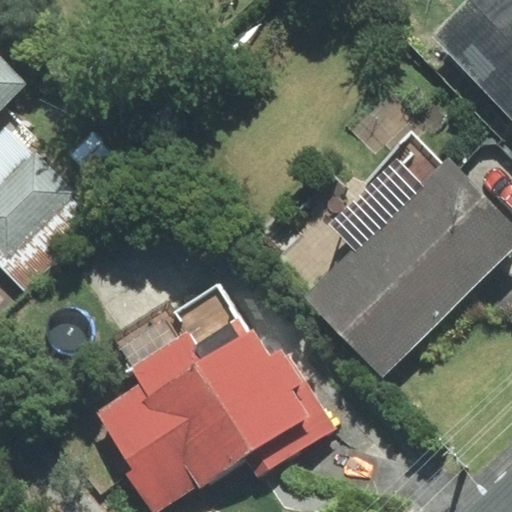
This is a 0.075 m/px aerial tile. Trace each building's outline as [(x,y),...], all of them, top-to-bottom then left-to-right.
[(511,0),(467,0),(431,35),(511,117),(511,0)] [(0,107),(25,83),(0,57),(0,107)] [(0,264),(24,289),(99,218),(9,124),(0,132),(0,264)] [(310,296),(383,372),(511,248),(511,224),(449,159),(439,168),(410,138),(327,218),(357,250),(310,296)] [(260,473),(329,428),(279,352),(268,359),(219,285),(177,312),(168,298),(111,335),(141,381),(96,411),(133,468),(126,473),(151,511),(158,511),(248,454),(260,473)]
